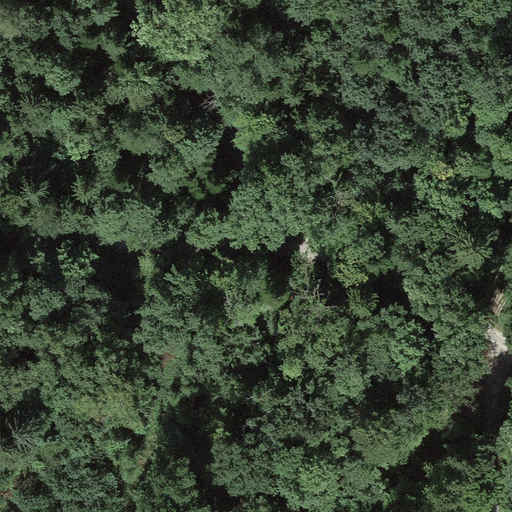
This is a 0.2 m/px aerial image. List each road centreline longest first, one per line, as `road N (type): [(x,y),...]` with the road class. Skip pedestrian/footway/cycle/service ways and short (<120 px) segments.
road 1 (track): [(0,230),(305,247),(511,347)]
road 2 (track): [(133,0),(305,247)]
road 3 (track): [(488,511),(495,336)]
